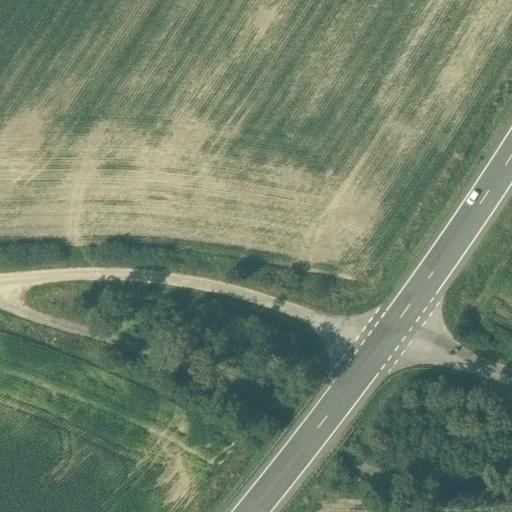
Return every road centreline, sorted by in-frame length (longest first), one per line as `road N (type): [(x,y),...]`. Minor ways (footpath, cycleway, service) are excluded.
road 1 (track): [(511,481),(426,480),(365,465),(246,389),(9,309),(0,299)]
road 2 (unclassified): [(382,341),(215,286),(144,276),(0,281)]
road 3 (secondary): [(511,154),(382,341)]
road 4 (secondary): [(382,341),(250,511)]
road 5 (unclassified): [(511,380),(382,341)]
